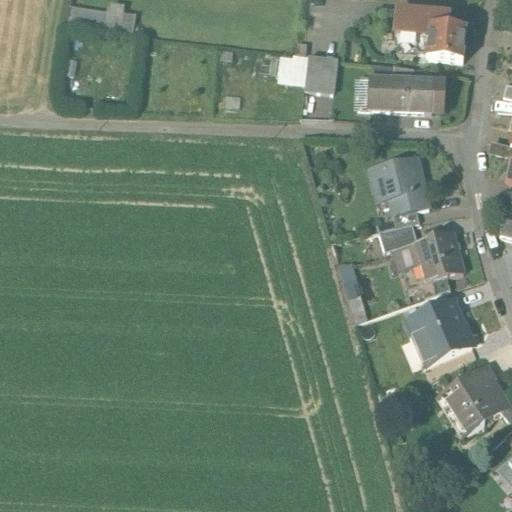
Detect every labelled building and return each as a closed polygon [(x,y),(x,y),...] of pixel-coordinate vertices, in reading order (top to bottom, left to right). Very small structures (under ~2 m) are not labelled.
[(129,17),(129,7),(110,7),(110,33),(138,33),(138,17),(129,17)] [(74,9),(73,25),(107,29),(108,13),(74,9)] [(447,20),(397,14),(394,38),(398,39),(396,59),(461,67),(465,33),(446,31),(447,20)] [(342,60),(282,58),(281,91),(341,93),(342,60)] [(432,87),(371,85),(370,115),(431,118),(432,87)] [(511,91),(505,90),(502,102),(511,104),(511,91)] [(416,163),(369,175),(374,194),(385,191),(393,223),(417,217),(428,214),(416,163)] [(417,217),(393,223),(396,235),(413,231),(420,229),(417,217)] [(511,221),(504,219),(500,241),(511,244),(511,221)] [(396,235),(380,239),(384,259),(397,255),(417,249),(413,231),(396,235)] [(452,239),(417,249),(397,255),(407,295),(421,292),(446,285),(463,280),(452,239)] [(351,303),(363,300),(355,267),(342,270),(351,303)] [(446,285),(421,292),(425,306),(426,305),(450,297),(446,285)] [(450,297),(426,305),(431,317),(450,310),(455,307),(450,297)] [(431,317),(406,328),(413,344),(420,341),(431,368),(424,371),(425,373),(449,363),(474,353),(464,329),(458,331),(450,310),(431,317)] [(474,353),(449,363),(455,376),(478,363),(474,353)] [(487,373),(450,396),(454,403),(445,408),(466,442),(484,430),(482,428),(499,417),(504,414),(488,390),(495,386),(487,373)] [(511,407),(504,414),(499,417),(511,432),(511,407)]
